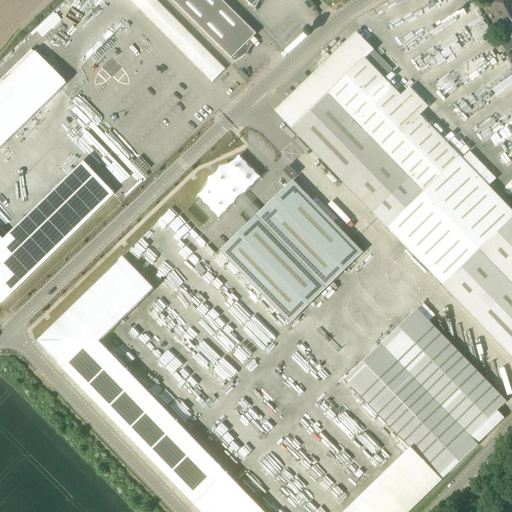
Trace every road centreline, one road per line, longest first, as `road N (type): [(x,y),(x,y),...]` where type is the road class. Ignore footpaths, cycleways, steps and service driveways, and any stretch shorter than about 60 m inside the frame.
road 1 (unclassified): [(511,378),(242,110)]
road 2 (tertiary): [(9,330),(242,110)]
road 3 (unclassified): [(182,511),(9,330)]
road 4 (tertiary): [(242,110),(377,0)]
